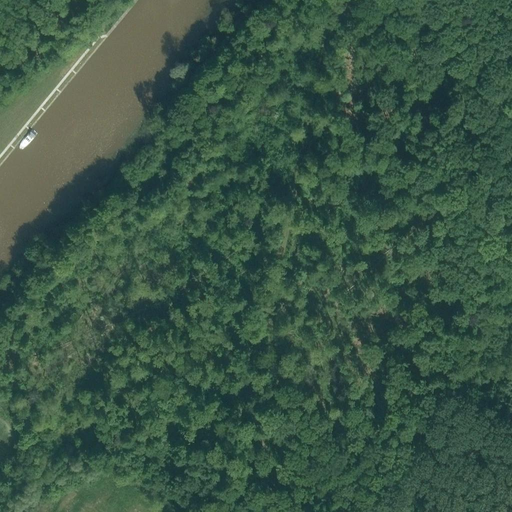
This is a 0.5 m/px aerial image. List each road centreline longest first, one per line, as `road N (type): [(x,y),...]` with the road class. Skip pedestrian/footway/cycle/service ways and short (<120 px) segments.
road 1 (track): [(346,511),(343,481),(278,392),(269,347),(295,183),(339,0)]
road 2 (track): [(339,1),(478,84),(511,114)]
